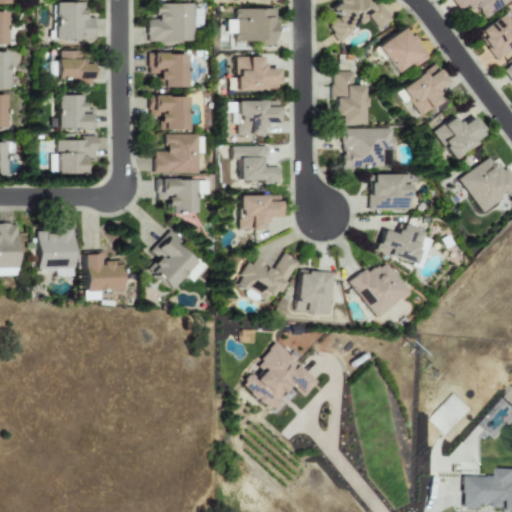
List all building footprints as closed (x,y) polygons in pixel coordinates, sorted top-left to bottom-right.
[(322,25),(334,44),(348,35),(344,29),(364,17),(372,32),(386,24),(374,4),(365,10),(358,0),(351,0),(350,1),(349,0),(334,0),(323,7),(331,20),(322,25)] [(503,0),(445,0),(455,14),(466,6),(477,22),(505,2),(503,0)] [(48,42),(90,41),(90,19),(77,20),(76,4),(47,5),(48,42)] [(143,43),(189,43),(189,5),(151,5),(151,21),(143,21),(143,43)] [(271,10),(233,10),(233,47),(271,47),(271,10)] [(470,36),(493,63),(511,47),(511,22),(508,18),(501,23),(495,16),(470,36)] [(406,65),(409,69),(421,61),(398,29),(371,48),(390,76),(406,65)] [(75,53),(49,53),(49,85),(89,85),(89,64),(75,64),(75,53)] [(178,56),(144,55),(144,74),(153,74),(152,89),(178,89),(178,56)] [(232,92),(272,93),(272,70),(257,70),(257,58),(232,58),(232,92)] [(511,61),(498,72),(511,90),(511,61)] [(430,92),(441,84),(429,68),(396,91),(415,118),(437,102),(430,92)] [(347,74),(327,74),(327,118),(333,118),(333,126),(357,126),(357,86),(347,87),(347,74)] [(88,132),(88,110),(77,110),(77,97),(50,97),(50,132),(88,132)] [(179,99),(143,99),(143,118),(151,118),(151,132),(179,132),(179,99)] [(272,108),(258,108),(258,103),(232,103),(232,137),(260,136),(260,125),(272,125),(272,108)] [(445,160),(480,139),(468,118),(453,127),(449,120),(428,132),(445,160)] [(336,130),(336,169),(378,169),(378,163),(387,163),(387,130),(336,130)] [(148,153),(148,174),(190,174),(190,137),(157,137),(157,153),(148,153)] [(83,176),(83,160),(90,160),(90,140),(48,140),(48,177),(83,176)] [(273,168),(261,168),(261,148),(226,148),(226,160),(233,160),(233,185),(273,185),(273,168)] [(511,185),(492,155),(454,180),(476,214),(511,189),(511,185)] [(363,211),(403,211),(404,176),(363,176),(363,211)] [(152,199),(160,199),(160,214),(188,214),(188,182),(152,182),(152,199)] [(233,231),(261,231),(261,219),(272,219),(272,203),(259,203),(259,198),(233,198),(233,231)] [(0,270),(13,270),(12,225),(0,225),(0,270)] [(67,226),(29,226),(30,275),(68,275),(67,226)] [(369,253),(408,267),(419,235),(394,226),(390,237),(376,232),(369,253)] [(164,293),(187,263),(157,239),(148,252),(154,257),(145,268),(150,271),(145,278),(164,293)] [(247,259),(232,287),(268,306),(292,262),(277,255),(269,271),(247,259)] [(75,293),(113,293),(113,263),(97,263),(97,256),(75,256),(75,293)] [(345,285),(371,319),(403,294),(376,260),(345,285)] [(293,273),(291,313),(326,315),(328,274),(293,273)] [(265,412),(286,389),(297,399),(311,383),(268,346),(234,385),(265,412)] [(461,476),(485,477),(485,476),(497,476),(498,469),(511,469),(511,511),(500,511),(501,502),(499,502),(499,508),(487,508),(487,505),(478,505),(477,508),(474,508),(474,509),(464,509),(464,508),(461,508),(461,493),(460,493),(461,476)]
